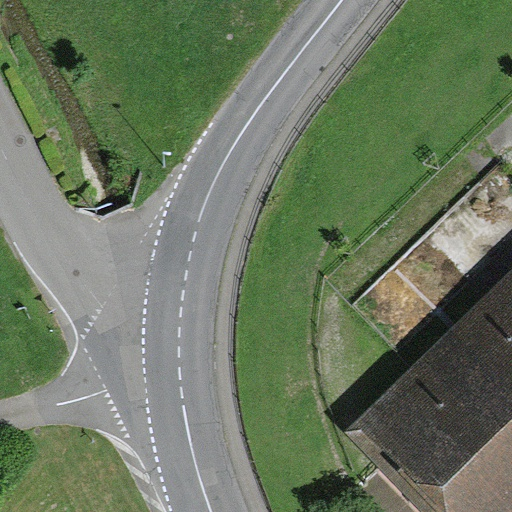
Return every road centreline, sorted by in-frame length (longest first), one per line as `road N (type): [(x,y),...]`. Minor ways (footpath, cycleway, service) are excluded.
road 1 (tertiary): [(179,359),(189,258),(219,170),(342,0)]
road 2 (tertiary): [(0,139),(56,241),(152,359)]
road 3 (residential): [(0,418),(106,390),(152,359)]
road 4 (tertiary): [(212,511),(191,444),(179,359)]
